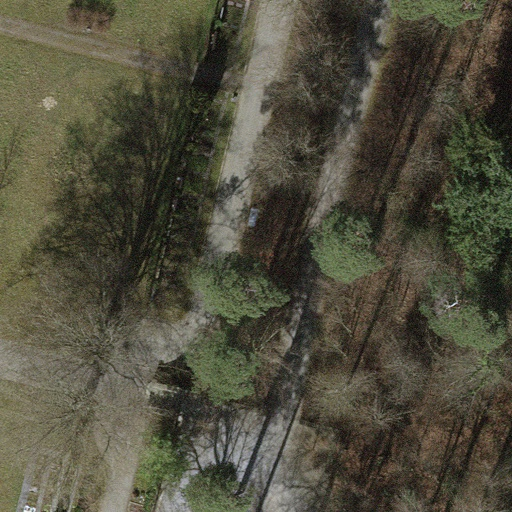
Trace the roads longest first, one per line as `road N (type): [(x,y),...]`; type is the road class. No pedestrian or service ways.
road 1 (track): [(272,511),(388,0)]
road 2 (track): [(283,0),(206,322)]
road 3 (track): [(139,398),(0,363)]
road 4 (track): [(269,511),(198,414)]
